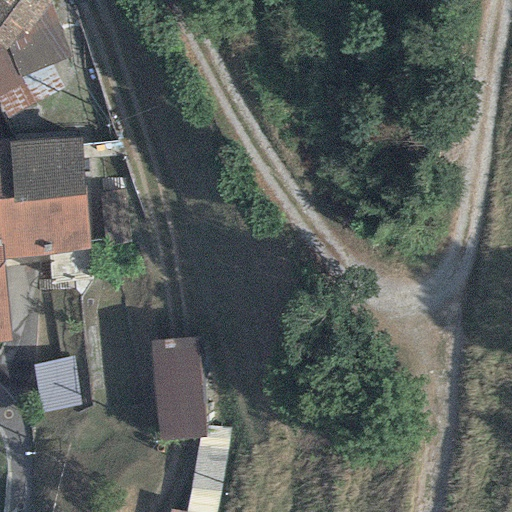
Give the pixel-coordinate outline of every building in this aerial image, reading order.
[(49,0),(0,0),(0,111),(4,122),(63,90),(50,63),(69,57),(48,1),(49,0)] [(79,137),(9,144),(14,199),(0,200),(0,244),(2,245),(3,260),(90,252),(79,137)] [(0,140),(0,343),(12,342),(3,260),(2,245),(0,244),(0,200),(14,199),(9,144),(8,140),(0,140)] [(196,335),(147,340),(158,443),(198,439),(208,438),(206,426),(196,335)] [(72,358),(32,365),(40,414),(80,407),(72,358)] [(215,511),(229,430),(206,426),(208,438),(198,439),(184,511),(183,511),(170,509),(168,511),(215,511)]
